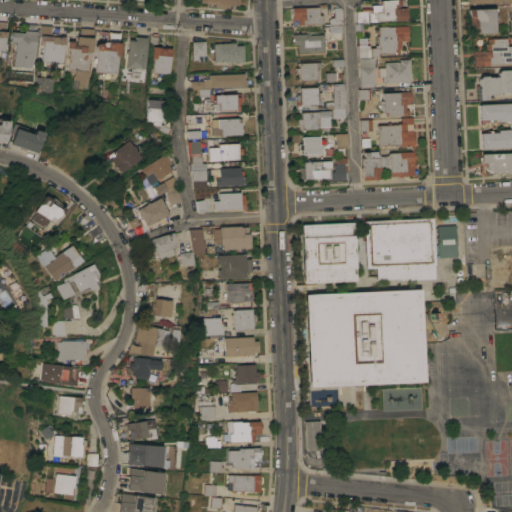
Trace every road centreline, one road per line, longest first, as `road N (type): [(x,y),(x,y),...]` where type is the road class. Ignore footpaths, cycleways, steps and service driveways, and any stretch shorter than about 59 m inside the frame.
road 1 (tertiary): [(283,511),(267,0)]
road 2 (residential): [(98,511),(112,460),(95,385),(129,314),(120,249)]
road 3 (residential): [(0,7),(266,26)]
road 4 (residential): [(275,202),(511,191)]
road 5 (residential): [(449,196),(440,0)]
road 6 (residential): [(287,484),(446,499),(457,509)]
road 7 (residential): [(120,249),(71,188),(0,154)]
